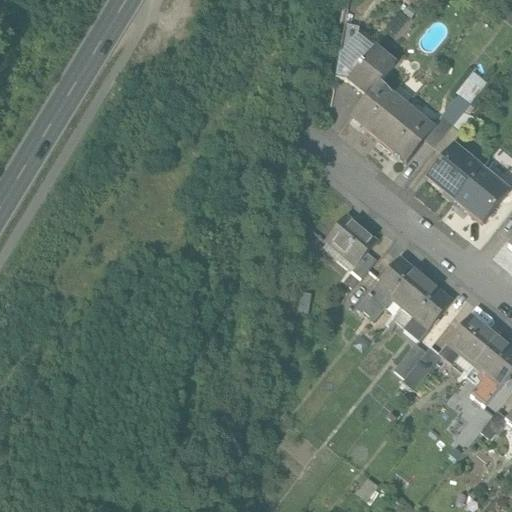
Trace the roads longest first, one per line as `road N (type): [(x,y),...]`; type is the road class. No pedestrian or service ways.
road 1 (residential): [(511,312),(303,144)]
road 2 (primary): [(134,0),(0,220)]
road 3 (track): [(0,392),(117,233)]
